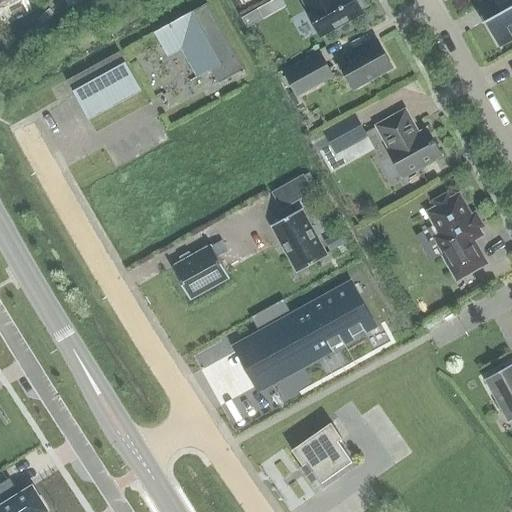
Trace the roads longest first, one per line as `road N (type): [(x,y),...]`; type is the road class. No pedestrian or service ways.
road 1 (residential): [(197,427),(24,131)]
road 2 (tertiary): [(142,465),(0,223)]
road 3 (residential): [(422,0),(511,160)]
